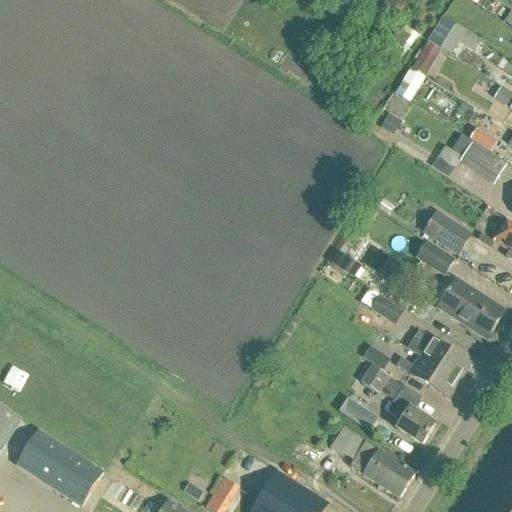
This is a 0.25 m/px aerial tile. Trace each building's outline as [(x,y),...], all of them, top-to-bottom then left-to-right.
[(482,17),(507,31),(511,20),(511,17),(489,5),(482,17)] [(442,50),(441,51),(451,58),(452,56),(459,45),(466,34),(456,27),(455,29),(442,50)] [(411,37),(399,29),(391,41),(403,49),(411,37)] [(426,79),(412,71),(407,79),(421,87),(426,79)] [(467,102),(461,111),(476,122),(482,113),(467,102)] [(511,169),(511,168),(511,155),(497,146),(490,156),(511,169)] [(494,189),(506,169),(472,147),(459,167),(494,189)] [(382,202),(377,210),(389,217),(393,209),(382,202)] [(459,259),(472,239),(436,216),(424,237),(459,259)] [(387,239),(392,225),(376,220),(372,234),(387,239)] [(511,224),(506,221),(494,242),(510,252),(505,259),(511,263),(511,224)] [(355,283),(362,272),(347,262),(362,240),(354,235),(332,267),(355,283)] [(446,281),(457,264),(427,246),(416,263),(446,281)] [(488,343),(506,314),(456,283),(438,311),(488,343)] [(395,329),(404,316),(369,294),(361,307),(395,329)] [(326,312),(336,317),(344,301),(334,296),(326,312)] [(340,315),(336,323),(366,337),(370,329),(340,315)] [(408,351),(420,359),(460,385),(472,368),(419,334),(408,351)] [(344,375),(366,356),(355,344),(333,363),(344,375)] [(449,402),(460,385),(420,359),(414,369),(402,361),(397,369),(449,402)] [(361,385),(369,390),(377,395),(379,393),(396,403),(388,416),(400,424),(396,431),(422,448),(435,427),(415,415),(424,402),(371,369),(361,385)] [(0,458),(23,423),(0,408),(0,458)] [(82,509),(104,474),(38,433),(16,467),(82,509)] [(349,483),(390,509),(406,483),(386,470),(393,459),(363,439),(350,461),(360,467),(349,483)] [(159,471),(137,501),(152,511),(173,480),(159,471)] [(324,511),(329,505),(279,474),(254,511),(324,511)] [(195,489),(190,498),(197,503),(203,494),(195,489)] [(182,511),(169,503),(163,511),(182,511)]
